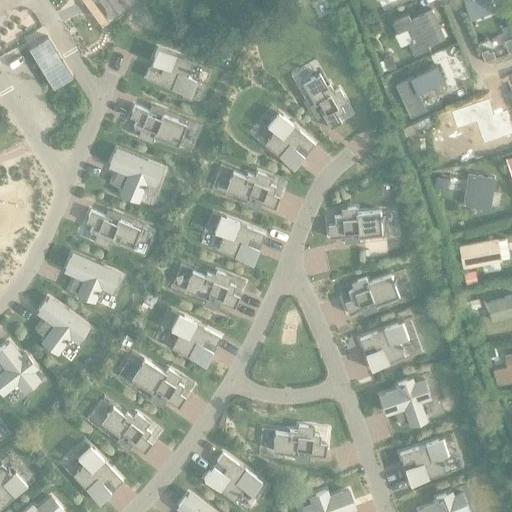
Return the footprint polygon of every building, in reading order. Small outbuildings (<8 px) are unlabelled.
[(93,0),(108,19),(133,0),(93,0)] [(466,0),(470,9),(472,13),(494,5),(492,0),(466,0)] [(428,44),(444,35),(431,8),(409,18),(407,14),(393,21),(397,30),(407,25),(413,37),(410,37),(411,40),(409,41),(415,54),(429,46),(428,44)] [(143,78),(189,97),(196,78),(188,74),(194,60),(157,46),(150,63),(160,67),(159,71),(148,67),(143,78)] [(487,47),(482,49),(485,59),(496,55),(493,49),(489,51),(487,47)] [(391,55),(383,58),(386,69),(395,66),(391,55)] [(437,65),(396,84),(411,117),(427,109),(419,93),(445,81),(437,65)] [(314,75),(301,82),(313,102),(308,105),(313,113),(319,110),(329,127),(340,121),(337,115),(344,111),(340,104),(346,101),(338,87),(333,90),(329,83),(326,84),(319,72),(317,73),(316,71),(313,73),(314,75)] [(511,131),(511,130),(505,110),(493,114),(488,98),(451,111),(455,125),(477,119),(484,140),(511,131)] [(137,130),(135,136),(151,143),(154,138),(177,147),(179,141),(181,141),(182,138),(180,138),(186,123),(163,113),(164,109),(154,105),(152,111),(134,103),(128,117),(134,119),(131,127),(137,130)] [(275,132),(264,144),(291,167),(303,155),(294,147),(297,144),(305,152),(314,142),(278,111),(266,125),(275,132)] [(443,111),(430,115),(432,121),(445,117),(443,111)] [(429,115),(403,127),(407,135),(433,123),(429,115)] [(119,193),(136,200),(141,188),(145,189),(148,183),(154,185),(161,166),(115,147),(108,166),(123,172),(122,175),(115,172),(110,183),(121,188),(119,193)] [(232,171),(224,189),(246,198),(244,202),(257,208),(260,202),(273,207),(278,195),(271,192),(274,185),(267,182),(270,176),(256,170),(254,176),(246,172),(244,176),(232,171)] [(464,204),(489,208),(494,176),(469,172),(464,204)] [(437,175),(436,185),(448,187),(450,178),(437,175)] [(345,227),(354,251),(375,243),(367,219),(372,217),(367,203),(360,206),(358,199),(350,201),(348,194),(336,198),(341,213),(334,215),(340,229),(345,227)] [(94,235),(91,241),(108,247),(110,242),(118,246),(119,243),(132,248),(133,245),(135,246),(136,243),(134,242),(140,227),(119,218),(121,214),(111,210),(109,215),(90,208),(84,222),(90,224),(87,232),(94,235)] [(220,214),(213,231),(223,235),(217,249),(251,263),(257,247),(247,243),(248,239),(259,244),(264,232),(220,214)] [(468,244),(460,246),(463,265),(472,264),(500,259),(500,258),(509,256),(506,239),(497,240),(496,239),(468,244)] [(67,289),(93,301),(97,292),(99,293),(100,290),(98,289),(100,286),(110,290),(117,272),(71,252),(63,270),(82,278),(81,282),(72,278),(67,289)] [(192,271),(185,289),(205,297),(203,302),(217,308),(220,302),(233,307),(238,295),(232,292),(234,285),(228,282),(230,276),(217,270),(214,276),(206,273),(205,276),(192,271)] [(475,270),(464,272),(466,283),(478,281),(475,270)] [(350,299),(343,301),(347,313),(362,308),(364,314),(378,309),(376,304),(400,295),(391,273),(368,282),(366,277),(351,282),(354,288),(347,291),(350,299)] [(511,294),(487,301),(493,320),(511,314),(511,294)] [(64,342),(67,344),(71,337),(77,341),(88,325),(48,296),(36,311),(50,321),(47,325),(42,320),(35,330),(44,337),(41,341),(56,352),(64,342)] [(479,298),(464,302),(466,310),(481,306),(479,298)] [(177,314),(170,329),(179,334),(172,348),(204,364),(211,350),(201,345),(203,342),(213,347),(219,336),(177,314)] [(402,321),(358,338),(370,368),(404,355),(399,341),(408,338),(402,321)] [(17,382),(23,391),(39,379),(32,370),(36,367),(25,352),(20,355),(9,340),(0,346),(0,361),(4,367),(1,369),(0,367),(0,391),(2,394),(17,382)] [(495,345),(484,348),(486,357),(497,354),(495,345)] [(492,368),(496,385),(511,381),(511,353),(504,355),(507,365),(492,368)] [(143,359),(131,378),(152,392),(149,396),(161,404),(165,398),(178,407),(184,396),(178,392),(182,385),(176,382),(180,376),(167,367),(164,373),(143,359)] [(398,389),(379,395),(384,411),(395,408),(400,423),(408,420),(409,423),(426,417),(420,398),(429,395),(424,379),(414,383),(412,378),(396,383),(398,389)] [(113,406),(101,422),(119,436),(116,440),(128,449),(132,443),(143,452),(151,441),(145,437),(150,432),(144,427),(149,421),(136,412),(133,417),(126,412),(124,415),(113,406)] [(274,431),(271,450),(294,453),(293,459),(308,460),(308,454),(323,455),(325,442),(318,442),(319,434),(311,433),(312,426),(298,425),(297,431),(288,430),(287,433),(274,431)] [(442,438),(398,452),(409,483),(444,472),(439,457),(448,454),(442,438)] [(84,465),(73,476),(98,502),(109,491),(101,483),(104,480),(112,488),(121,480),(88,446),(76,457),(84,465)] [(221,452),(202,478),(233,500),(242,487),(250,493),(260,480),(221,452)] [(0,508),(27,484),(14,469),(10,472),(8,469),(10,468),(8,466),(7,467),(0,461),(0,460),(0,508)] [(312,502),(303,506),(304,511),(344,511),(343,509),(354,505),(347,489),(328,497),(325,489),(310,495),(312,502)] [(436,503),(418,510),(418,511),(458,511),(459,511),(468,507),(461,492),(452,496),(450,491),(434,497),(436,503)] [(187,511),(186,511),(213,511),(189,492),(178,505),(187,511)] [(60,511),(64,509),(50,494),(36,508),(32,504),(23,511),(60,511)]
